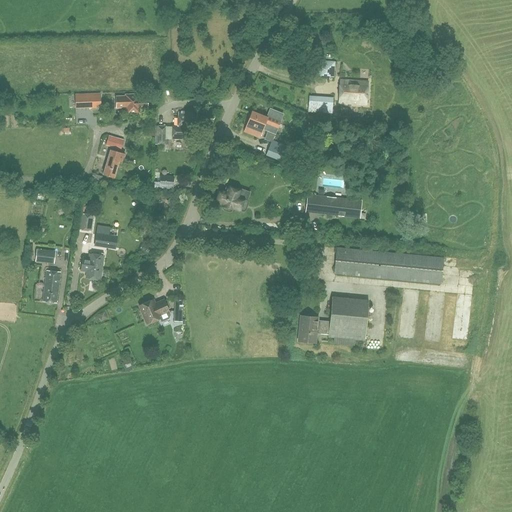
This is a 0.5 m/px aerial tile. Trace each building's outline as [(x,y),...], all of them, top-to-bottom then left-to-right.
[(334,77),(335,62),(318,61),(317,76),(334,77)] [(366,105),(368,82),(340,80),(339,103),(366,105)] [(148,108),(147,97),(139,97),(139,94),(126,95),(126,96),(116,96),(117,107),(131,107),(131,113),(139,113),(139,108),(148,108)] [(100,95),(81,96),(81,108),(100,107),(100,95)] [(332,114),(333,97),(309,96),(308,112),(332,114)] [(275,133),(283,114),(270,109),(266,117),(252,112),(244,131),(259,137),(263,129),(275,133)] [(196,129),(197,112),(178,112),(177,126),(171,126),(170,139),(188,140),(188,129),(196,129)] [(165,139),(166,126),(156,125),(155,144),(168,145),(168,140),(165,139)] [(154,136),(154,128),(144,128),(144,134),(148,134),(148,136),(154,136)] [(124,139),(116,137),(109,135),(105,144),(121,150),(124,139)] [(282,161),(288,146),(273,140),(272,142),(266,155),(282,161)] [(114,177),(118,163),(119,161),(122,162),(125,154),(112,150),(109,160),(108,159),(103,174),(114,177)] [(160,182),(160,187),(173,188),(173,187),(174,178),(161,177),(160,182)] [(223,206),(232,209),(233,209),(243,212),(246,211),(249,204),(247,201),(250,192),(242,189),(241,191),(228,187),(226,193),(220,190),(219,192),(217,193),(216,199),(216,201),(216,203),(223,205),(223,206)] [(305,213),(360,219),(362,200),(307,194),(305,213)] [(91,231),(94,215),(81,213),(79,230),(91,231)] [(116,247),(117,239),(109,237),(96,235),(94,244),(116,247)] [(441,283),(443,258),(337,248),(335,273),(441,283)] [(54,264),(55,251),(37,249),(36,261),(54,264)] [(100,280),(104,256),(103,256),(104,253),(99,253),(99,255),(90,254),(89,258),(83,257),(81,270),(87,271),(86,277),(100,280)] [(57,303),(58,295),(61,272),(47,270),(43,302),(57,303)] [(365,340),(369,301),(332,297),(330,322),(318,320),(318,317),(301,316),(298,341),(316,343),(317,333),(329,335),(328,337),(365,340)] [(169,319),(170,315),(164,300),(155,304),(153,301),(154,301),(153,300),(139,306),(147,324),(160,319),(161,322),(169,319)] [(174,300),(173,321),(182,322),(182,325),(185,325),(185,319),(182,319),(183,300),(174,300)] [(456,310),(455,340),(470,341),(471,310),(456,310)] [(105,312),(98,314),(101,321),(107,318),(105,312)] [(429,324),(429,341),(438,342),(438,324),(429,324)]
